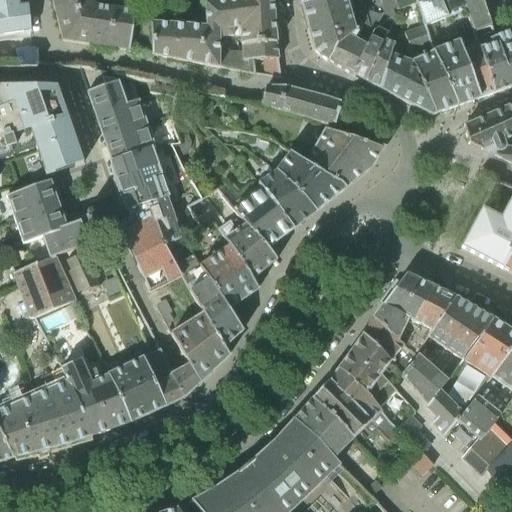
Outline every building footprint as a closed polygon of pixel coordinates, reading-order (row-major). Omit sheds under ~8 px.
[(28,6),(20,7),(18,0),(0,0),(0,37),(30,34),(28,6)] [(82,45),(99,47),(129,52),(136,13),(106,8),(95,6),(92,0),(53,0),(51,1),(55,16),(62,42),(82,45)] [(241,46),(276,44),(273,24),(271,0),(238,0),(205,4),(207,29),(151,25),(152,56),(218,69),(220,52),(220,39),(234,38),(233,31),(239,31),(241,46)] [(351,32),(356,33),(370,35),(366,22),(359,0),(325,0),(301,7),(313,51),(320,58),(328,63),(336,47),(351,32)] [(395,14),(399,11),(396,1),(395,0),(379,0),(386,21),(395,14)] [(473,33),(492,27),(482,0),(414,0),(416,4),(424,28),(425,31),(426,31),(442,25),(441,21),(447,19),(448,20),(465,13),(473,33)] [(360,79),(366,83),(385,41),(396,17),(395,14),(386,21),(373,31),(371,36),(354,76),(360,79)] [(511,88),(511,87),(511,33),(511,32),(496,37),(492,27),(473,33),(477,43),(495,94),(511,88)] [(425,31),(424,28),(402,34),(409,53),(431,45),(426,31),(425,31)] [(328,63),(354,76),(371,36),(370,35),(356,33),(351,32),(336,47),(328,63)] [(366,83),(379,91),(391,56),(395,45),(385,41),(366,83)] [(479,100),(459,44),(459,42),(433,52),(457,107),(479,100)] [(479,100),(495,94),(477,43),(466,48),(464,42),(459,44),(479,100)] [(241,46),(242,53),(241,61),(254,61),(261,61),(261,77),(280,80),(276,44),(241,46)] [(21,67),(38,65),(38,51),(28,50),(15,53),(17,61),(19,61),(21,67)] [(254,76),(254,61),(241,61),(242,53),(220,52),(218,69),(254,76)] [(436,115),(457,107),(433,52),(412,63),(412,64),(436,115)] [(431,117),(436,115),(412,64),(391,56),(379,91),(431,117)] [(95,116),(126,106),(117,79),(79,72),(95,116)] [(0,90),(0,148),(33,137),(46,175),(80,163),(64,118),(54,90),(0,90)] [(333,128),(335,124),(342,106),(341,105),(341,104),(324,100),(296,92),(285,90),(265,90),(261,106),(289,115),(317,123),(326,126),(333,128)] [(103,141),(147,125),(139,101),(126,106),(95,116),(103,141)] [(499,159),(504,143),(511,139),(511,105),(463,128),(468,146),(499,159)] [(305,164),(345,190),(370,171),(379,156),(388,143),(388,141),(367,135),(367,133),(335,124),(333,128),(326,126),(324,130),(305,164)] [(147,125),(103,141),(112,164),(153,150),(155,149),(147,125)] [(499,159),(511,165),(511,148),(506,148),(504,143),(499,159)] [(153,150),(112,164),(126,206),(149,198),(151,204),(170,196),(153,150)] [(316,212),(345,190),(305,164),(289,153),(275,172),(316,212)] [(293,229),(316,212),(275,172),(258,185),(293,229)] [(14,222),(58,206),(50,182),(6,198),(14,222)] [(461,249),(502,270),(511,251),(511,190),(494,183),(461,249)] [(266,250),(293,229),(258,185),(238,200),(230,206),(266,250)] [(266,250),(230,206),(218,189),(208,196),(219,210),(228,223),(217,231),(227,247),(251,281),(276,261),(266,250)] [(179,220),(170,196),(151,204),(149,198),(126,206),(129,215),(114,220),(127,247),(131,255),(133,253),(151,268),(149,269),(153,272),(147,278),(150,283),(146,285),(150,294),(179,279),(182,278),(181,275),(166,248),(180,240),(174,222),(179,220)] [(23,246),(42,239),(41,236),(65,228),(58,206),(14,222),(23,246)] [(95,217),(92,210),(85,213),(86,216),(88,220),(95,217)] [(41,236),(42,239),(49,260),(104,240),(95,217),(88,220),(86,216),(77,220),(78,223),(65,228),(41,236)] [(200,266),(228,310),(257,291),(251,281),(227,247),(200,266)] [(83,250),(62,260),(66,269),(64,270),(74,294),(98,289),(95,282),(96,281),(83,250)] [(511,275),(511,251),(502,270),(511,275)] [(56,259),(13,275),(29,319),(31,321),(76,302),(56,259)] [(242,332),(228,310),(200,266),(196,260),(187,266),(189,269),(181,275),(182,278),(179,279),(202,314),(223,348),(242,332)] [(396,288),(385,303),(382,307),(406,325),(408,321),(419,305),(431,287),(405,276),(396,288)] [(418,356),(427,339),(455,299),(431,287),(419,305),(408,321),(417,326),(405,348),(418,356)] [(461,362),(462,362),(492,321),(474,310),(455,299),(427,339),(444,351),(461,362)] [(174,323),(169,315),(172,313),(165,300),(155,306),(167,327),(174,323)] [(399,341),(406,325),(382,307),(372,320),(399,341)] [(229,357),(223,348),(202,314),(170,334),(188,366),(199,384),(229,357)] [(418,356),(405,348),(399,341),(372,320),(362,336),(401,376),(418,356)] [(489,379),(491,376),(511,348),(511,334),(492,321),(462,362),(463,363),(468,366),(447,398),(466,410),(475,398),(489,379)] [(391,387),(401,376),(362,336),(355,347),(338,371),(378,409),(395,391),(391,387)] [(511,392),(511,348),(491,376),(511,392)] [(130,424),(183,400),(169,376),(172,374),(160,350),(143,358),(107,375),(108,376),(130,424)] [(440,391),(448,382),(418,356),(401,376),(427,406),(440,391)] [(71,444),(92,437),(130,424),(108,376),(99,379),(95,370),(87,373),(81,360),(62,368),(51,373),(56,385),(0,410),(0,432),(13,459),(71,444)] [(191,392),(199,384),(188,366),(179,371),(172,374),(169,376),(183,400),(184,399),(191,392)] [(338,371),(326,384),(311,401),(352,440),(362,431),(371,438),(377,433),(389,446),(394,441),(401,436),(402,435),(398,431),(389,422),(382,413),(378,409),(338,371)] [(440,391),(427,406),(425,409),(435,420),(428,425),(443,439),(457,423),(463,414),(447,398),(440,391)] [(466,410),(463,414),(457,423),(479,441),(488,429),(499,416),(475,398),(466,410)] [(354,442),(352,440),(311,401),(293,421),(335,461),(354,442)] [(402,435),(401,436),(407,442),(419,431),(422,427),(412,417),(398,431),(402,435)] [(291,511),(340,466),(335,461),(293,421),(274,443),(236,475),(216,489),(192,503),(198,511),(291,511)] [(486,472),(508,448),(488,429),(479,441),(463,458),(482,477),(486,472)] [(419,431),(407,442),(418,452),(421,456),(432,446),(419,431)] [(0,462),(13,459),(0,432),(0,462)] [(511,442),(508,448),(486,472),(503,493),(511,482),(511,442)] [(421,456),(418,452),(409,461),(421,475),(431,466),(421,456)] [(511,482),(503,493),(511,500),(511,482)]
